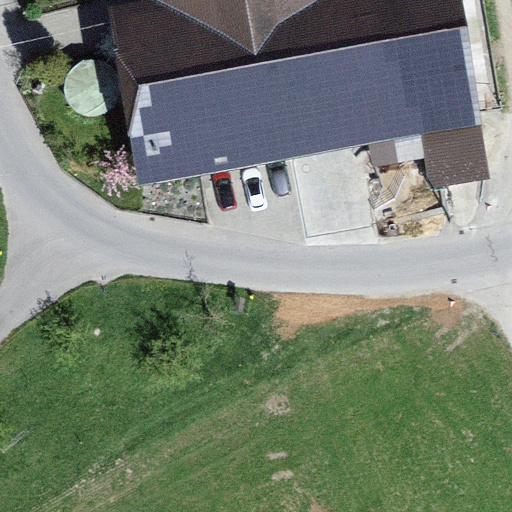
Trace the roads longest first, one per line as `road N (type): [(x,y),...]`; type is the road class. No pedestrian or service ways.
road 1 (unclassified): [(511,249),(421,266),(326,271),(123,239),(67,219),(42,197),(0,122)]
road 2 (track): [(67,219),(0,323)]
